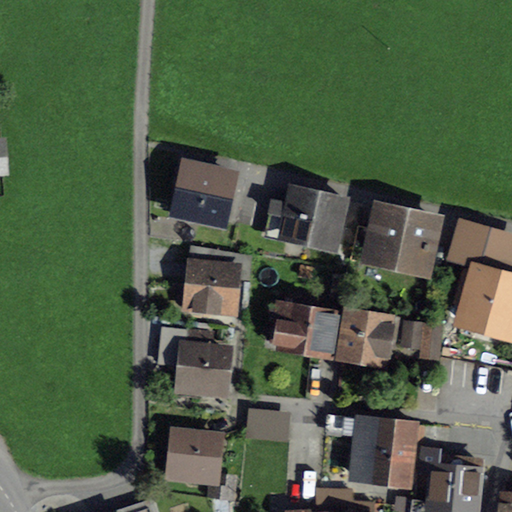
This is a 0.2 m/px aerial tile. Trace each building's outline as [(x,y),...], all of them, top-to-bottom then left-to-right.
[(187,179),(180,212),(221,221),(228,186),(218,184),(222,169),(181,160),(177,177),(187,179)] [(335,247),(345,200),(292,188),(288,204),(271,201),(268,213),(289,217),(285,236),(335,247)] [(424,268),(435,219),(381,207),(370,256),(424,268)] [(511,252),(511,239),(466,226),(462,229),(452,261),(505,276),(511,252)] [(230,311),(234,270),(249,271),(251,257),(196,247),(189,310),(210,312),(211,309),(230,311)] [(467,283),(457,317),(511,332),(511,278),(473,267),(469,283),(467,283)] [(271,305),(265,341),(331,352),(337,316),(335,316),(336,306),(294,299),(293,304),(286,303),(285,307),(271,305)] [(345,310),(338,353),(379,360),(382,342),(391,343),(396,318),(345,310)] [(405,321),(403,342),(419,344),(422,323),(405,321)] [(425,324),(422,354),(437,356),(440,326),(425,324)] [(188,331),(184,365),(178,365),(175,392),(202,394),(202,392),(222,394),(226,351),(211,350),(213,334),(188,331)] [(352,475),(415,482),(421,440),(415,439),(417,425),(360,419),(355,416),(328,413),(327,423),(359,426),(359,433),(357,432),(352,475)] [(247,414),(246,435),(283,436),(283,415),(247,414)] [(177,434),(172,471),(191,473),(191,478),(212,480),(217,438),(177,434)] [(431,448),(427,500),(413,499),(411,511),(438,511),(439,507),(469,510),(474,460),(439,456),(440,449),(431,448)] [(320,489),(319,502),(349,502),(350,502),(351,491),(320,489)] [(350,502),(349,502),(319,502),(317,511),(374,511),(374,503),(350,502)] [(150,511),(147,503),(119,511),(150,511)]
